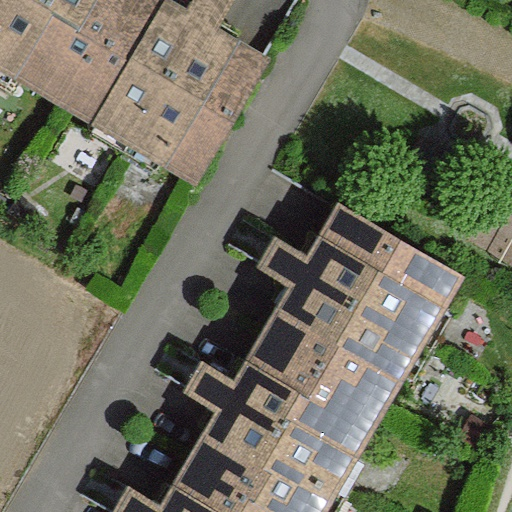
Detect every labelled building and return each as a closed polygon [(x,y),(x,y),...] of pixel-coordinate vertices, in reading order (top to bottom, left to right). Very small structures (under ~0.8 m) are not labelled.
[(131,0),(0,0),(0,56),(74,101),(131,0)] [(262,62),(159,0),(131,0),(74,101),(135,137),(195,173),(262,62)] [(270,334),(381,400),(419,338),(456,276),(343,208),(270,334)] [(381,400),(270,334),(198,459),(284,511),(313,511),(330,485),(381,400)] [(284,511),(198,459),(165,511),(284,511)]
